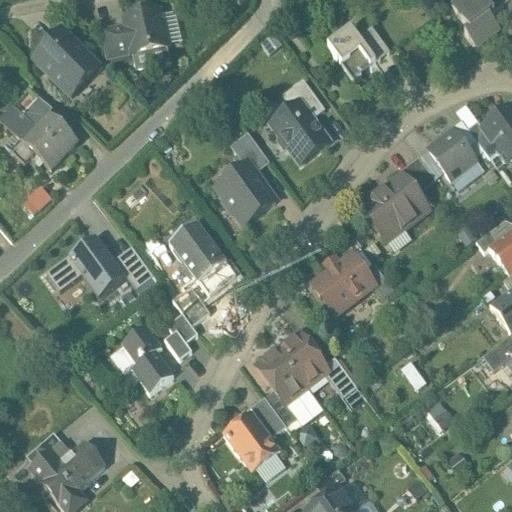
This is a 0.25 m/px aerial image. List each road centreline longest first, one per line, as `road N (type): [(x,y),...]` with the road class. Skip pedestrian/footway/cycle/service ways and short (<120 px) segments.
road 1 (residential): [(207,511),(178,433),(371,129),(466,74),(511,84)]
road 2 (residential): [(272,0),(0,263)]
